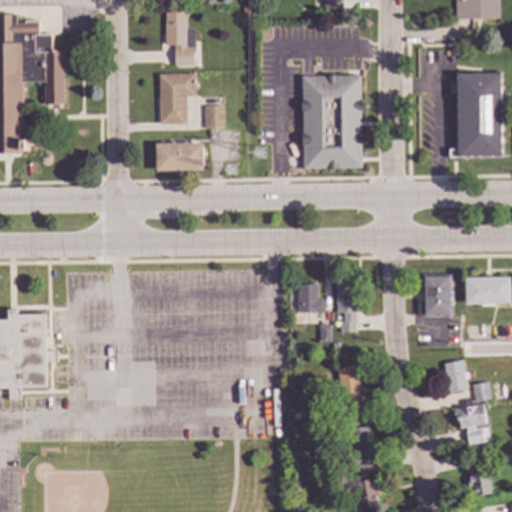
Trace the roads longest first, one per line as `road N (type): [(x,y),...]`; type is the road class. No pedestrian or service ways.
road 1 (residential): [(428,511),(395,346),(389,0)]
road 2 (secondary): [(511,191),(0,198)]
road 3 (secondary): [(0,244),(511,238)]
road 4 (residential): [(116,243),(116,0)]
